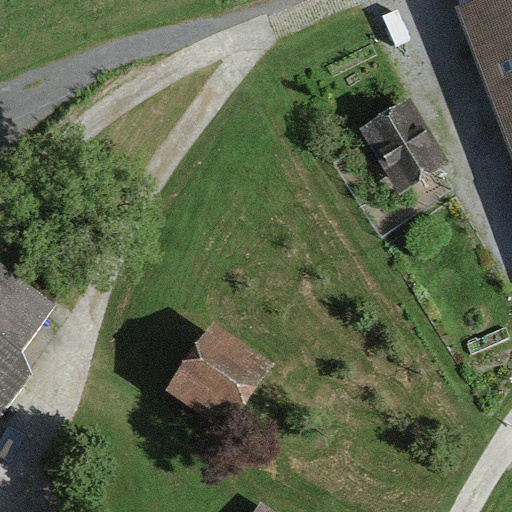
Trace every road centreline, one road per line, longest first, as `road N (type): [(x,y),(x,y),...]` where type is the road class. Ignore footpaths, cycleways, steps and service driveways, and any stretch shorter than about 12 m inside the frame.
road 1 (track): [(88,511),(74,492),(73,382),(188,137),(258,42),(357,0)]
road 2 (track): [(425,0),(446,85),(511,254)]
